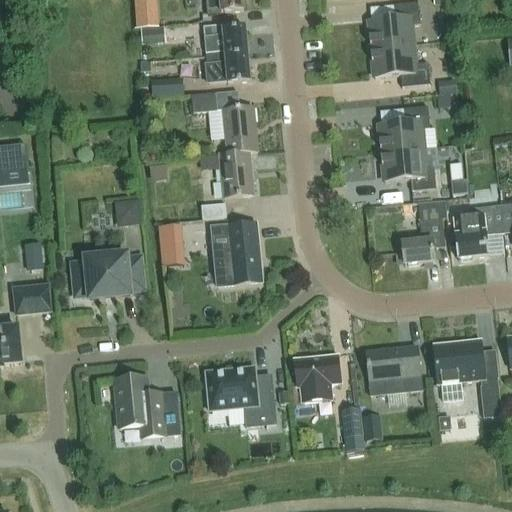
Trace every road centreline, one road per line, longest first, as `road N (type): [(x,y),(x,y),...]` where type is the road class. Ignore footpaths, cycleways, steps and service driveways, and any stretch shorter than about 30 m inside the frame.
road 1 (residential): [(325,277),(256,342),(70,364),(55,378),(54,456)]
road 2 (residential): [(325,277),(307,233),(286,0)]
road 3 (residential): [(511,291),(364,305),(325,277)]
